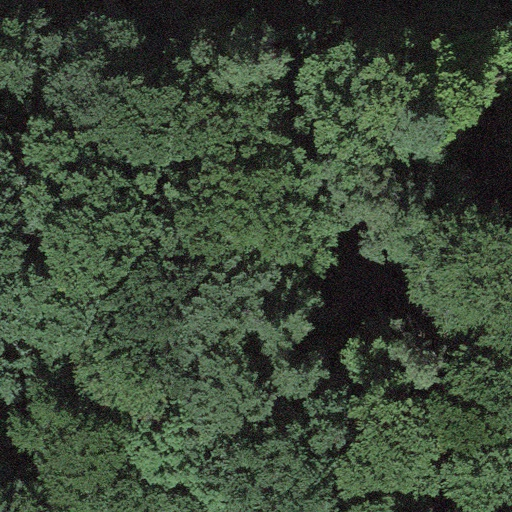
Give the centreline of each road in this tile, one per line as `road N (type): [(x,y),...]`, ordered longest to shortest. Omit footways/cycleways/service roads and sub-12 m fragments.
road 1 (track): [(298,0),(276,126),(279,298)]
road 2 (track): [(303,511),(279,298)]
